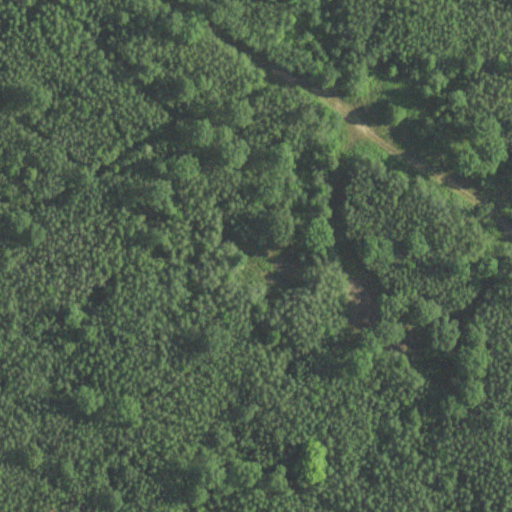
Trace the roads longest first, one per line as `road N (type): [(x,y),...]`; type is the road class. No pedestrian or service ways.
road 1 (track): [(331,101),(172,0)]
road 2 (track): [(331,101),(394,152),(472,194)]
